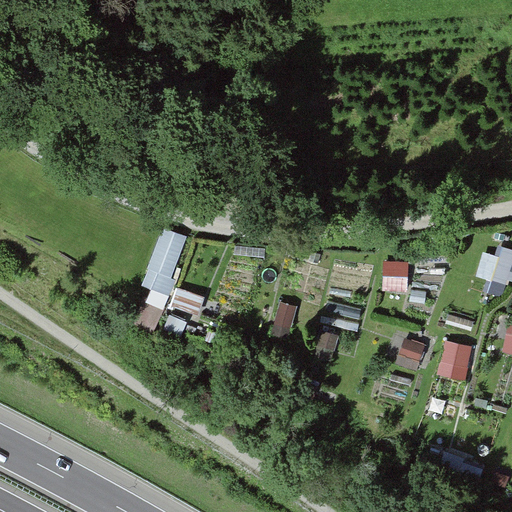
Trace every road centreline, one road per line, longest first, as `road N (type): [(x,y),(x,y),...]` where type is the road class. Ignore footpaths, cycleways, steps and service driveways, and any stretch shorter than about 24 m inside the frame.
road 1 (residential): [(0,123),(102,189),(190,225),(388,224)]
road 2 (track): [(321,511),(0,294)]
road 3 (motorway): [(127,511),(0,444)]
road 4 (track): [(388,224),(511,205)]
